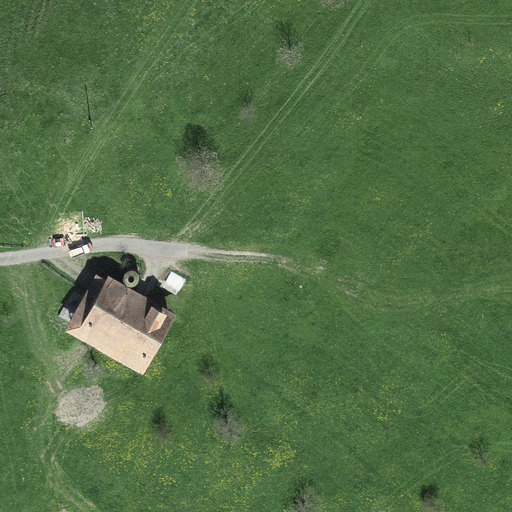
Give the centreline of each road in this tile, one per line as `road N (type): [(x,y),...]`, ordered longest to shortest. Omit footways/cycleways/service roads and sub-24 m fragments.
road 1 (track): [(128,250),(104,183),(207,0)]
road 2 (track): [(181,253),(60,248),(0,263)]
